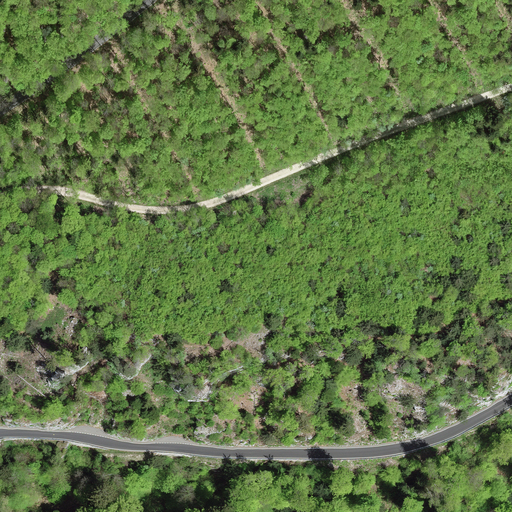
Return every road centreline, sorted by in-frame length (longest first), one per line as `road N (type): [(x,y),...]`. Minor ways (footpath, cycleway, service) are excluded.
road 1 (track): [(0,198),(54,188),(145,210),(195,207),(511,85)]
road 2 (tertiary): [(511,396),(466,424),(375,451),(272,454),(0,432)]
road 3 (tertiary): [(0,108),(151,0)]
